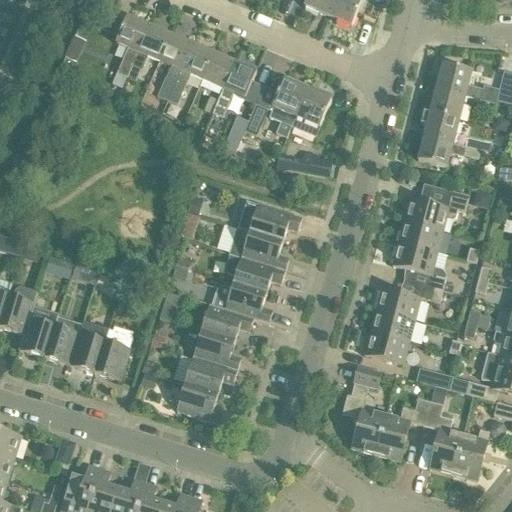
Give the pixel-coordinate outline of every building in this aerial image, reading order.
[(308,0),(304,9),(328,19),(335,0),(308,0)] [(335,0),(328,19),(352,28),(363,1),(363,0),(335,0)] [(116,75),(126,79),(148,29),(126,19),(115,44),(127,49),(116,75)] [(169,38),(148,29),(126,79),(136,83),(141,71),(142,72),(148,59),(158,63),(169,38)] [(158,99),(166,103),(190,47),(169,38),(158,63),(171,69),(166,81),(158,99)] [(211,56),(190,47),(166,103),(176,107),(184,89),(190,77),(201,82),(211,56)] [(201,82),(222,91),(233,65),(211,56),(201,82)] [(217,102),(211,116),(213,116),(220,120),(222,121),(234,96),(244,100),(255,74),(253,74),(254,70),(243,65),(242,69),(233,65),(222,91),(223,91),(218,103),(217,102)] [(435,91),(462,99),(477,103),(477,102),(481,103),(484,92),(465,88),(469,73),(441,66),(435,91)] [(496,103),(511,107),(511,76),(504,74),(496,103)] [(284,82),(282,82),(271,109),(270,109),(268,113),(271,115),(269,120),(281,125),(276,136),(287,140),(292,129),(290,129),(306,92),(296,88),(298,84),(286,79),(284,82)] [(435,91),(428,115),(456,122),(462,99),(435,91)] [(306,92),(290,129),(292,129),(316,139),(320,130),(318,129),(330,102),(328,101),(329,97),(317,92),(316,96),(306,92)] [(203,112),(211,116),(217,102),(209,99),(203,112)] [(248,124),(244,133),(245,134),(254,138),(255,138),(266,113),(255,108),(249,124),(248,124)] [(428,115),(422,138),(450,145),(456,122),(428,115)] [(225,149),(224,153),(234,158),(236,154),(245,134),(244,133),(248,124),(237,119),(225,149)] [(505,133),(508,122),(498,119),(494,130),(505,133)] [(481,153),(465,149),(450,145),(422,138),(415,163),(443,170),(447,156),(464,160),(464,159),(479,163),(481,153)] [(467,141),(465,149),(481,153),(483,145),(467,141)] [(300,162),(278,158),(275,170),(307,177),(329,180),(332,165),(320,163),(318,158),(305,155),(300,162)] [(496,182),(511,183),(511,171),(497,170),(496,182)] [(491,197),(476,193),(472,208),(487,212),(491,197)] [(190,206),(188,213),(198,217),(201,209),(203,203),(192,199),(190,206)] [(410,202),(408,209),(404,225),(443,235),(446,221),(453,223),(456,221),(457,215),(465,216),(468,204),(450,199),(447,212),(410,202)] [(258,209),(249,236),(283,246),(287,233),(298,236),(302,223),(258,209)] [(198,217),(187,214),(184,225),(195,228),(198,217)] [(404,225),(398,247),(437,257),(443,235),(404,225)] [(279,260),(283,246),(249,236),(237,232),(229,257),(230,258),(285,276),(289,263),(279,260)] [(39,260),(41,252),(26,247),(24,255),(39,260)] [(428,279),(425,290),(425,291),(442,295),(443,293),(445,286),(446,282),(445,281),(446,278),(443,272),(434,270),(437,257),(398,247),(393,270),(428,279)] [(466,264),(476,266),(479,253),(470,251),(466,264)] [(179,258),(175,270),(188,274),(192,262),(179,258)] [(281,288),(285,276),(230,258),(226,271),(226,273),(228,276),(236,278),(233,288),(267,299),(271,285),(281,288)] [(172,279),(173,279),(185,284),(188,274),(175,270),(172,279)] [(481,270),(478,283),(488,285),(491,272),(481,270)] [(0,328),(9,299),(8,298),(11,287),(0,283),(0,328)] [(478,283),(475,295),(485,297),(488,285),(478,283)] [(454,289),(445,286),(443,293),(452,296),(454,289)] [(263,312),(267,299),(233,288),(232,291),(224,289),(219,290),(213,310),(253,323),(269,328),(273,315),(263,312)] [(9,299),(0,328),(0,332),(23,339),(29,321),(30,321),(33,309),(34,306),(33,306),(37,294),(21,289),(15,292),(13,300),(9,299)] [(424,290),(421,302),(439,307),(442,295),(425,291),(425,290),(424,290)] [(382,292),(376,315),(414,324),(420,302),(382,292)] [(23,339),(19,353),(44,361),(54,329),(57,320),(58,316),(33,309),(30,321),(29,321),(23,339)] [(163,309),(159,322),(173,327),(177,313),(163,309)] [(253,323),(213,310),(209,309),(201,335),(235,346),(239,332),(249,335),(253,323)] [(470,314),(467,327),(476,329),(477,328),(480,316),(470,314)] [(376,315),(370,337),(409,347),(414,324),(376,315)] [(511,338),(511,315),(505,336),(495,334),(511,338)] [(491,319),(480,316),(477,328),(488,331),(491,319)] [(57,320),(44,361),(70,368),(79,336),(82,327),(57,320)] [(79,336),(70,368),(95,376),(104,344),(105,344),(109,331),(83,324),(82,327),(79,336)] [(467,327),(464,339),(473,341),(476,329),(467,327)] [(109,331),(105,344),(104,344),(95,376),(120,384),(130,352),(129,351),(133,339),(109,331)] [(511,362),(511,338),(495,334),(493,343),(503,345),(500,359),(511,362)] [(201,335),(193,362),(237,375),(241,362),(231,359),(235,346),(201,335)] [(150,348),(151,348),(162,351),(165,341),(153,337),(150,348)] [(403,369),(409,347),(370,337),(364,359),(403,369)] [(459,359),(462,346),(452,343),(449,356),(459,359)] [(466,397),(473,399),(473,400),(478,402),(479,401),(495,405),(498,393),(511,396),(511,362),(500,359),(488,356),(482,382),(492,384),(491,390),(469,385),(466,397)] [(193,362),(184,388),(218,398),(223,384),(233,387),(237,375),(193,362)] [(146,365),(143,375),(150,377),(151,376),(156,378),(160,367),(147,363),(146,365)] [(352,451),(375,458),(385,419),(363,413),(365,404),(361,403),(365,389),(377,392),(381,377),(358,371),(354,386),(356,387),(352,401),(348,400),(344,417),(360,422),(352,451)] [(420,372),(416,385),(450,393),(453,380),(420,372)] [(142,381),(140,387),(153,391),(156,378),(151,376),(150,377),(143,375),(141,380),(142,381)] [(214,411),(218,398),(184,388),(176,414),(220,428),(225,414),(214,411)] [(409,426),(424,430),(430,405),(418,402),(415,413),(403,410),(400,422),(385,419),(375,458),(400,464),(409,426)] [(429,471),(454,477),(464,438),(448,434),(451,423),(440,420),(443,409),(430,405),(424,430),(438,433),(429,471)] [(511,410),(497,407),(494,419),(511,423),(511,410)] [(505,432),(502,427),(496,425),(491,428),(490,434),(492,439),(498,440),(503,437),(505,432)] [(0,432),(0,457),(14,461),(20,439),(0,432)] [(477,442),(464,438),(454,477),(478,484),(488,445),(487,445),(490,435),(480,432),(477,442)] [(0,457),(0,481),(7,483),(14,461),(0,457)] [(59,475),(66,477),(69,467),(62,465),(59,475)] [(60,511),(86,511),(99,471),(88,467),(84,481),(71,477),(60,511)] [(86,511),(111,511),(118,491),(106,488),(111,474),(99,471),(86,511)] [(111,511),(136,511),(145,485),(133,482),(129,495),(118,491),(111,511)] [(136,511),(161,511),(164,506),(152,502),(156,489),(145,485),(136,511)] [(54,488),(51,497),(59,500),(62,490),(54,488)] [(161,511),(186,511),(191,499),(179,496),(175,509),(164,506),(161,511)] [(49,507),(56,509),(59,500),(51,497),(49,507)] [(191,499),(186,511),(198,511),(202,503),(191,499)]
